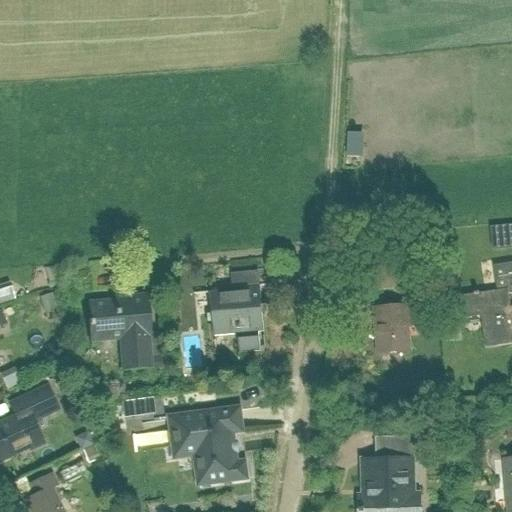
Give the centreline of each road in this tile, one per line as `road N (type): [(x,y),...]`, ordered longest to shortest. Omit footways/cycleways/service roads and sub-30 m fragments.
road 1 (residential): [(287,511),(329,228)]
road 2 (track): [(329,228),(340,0)]
